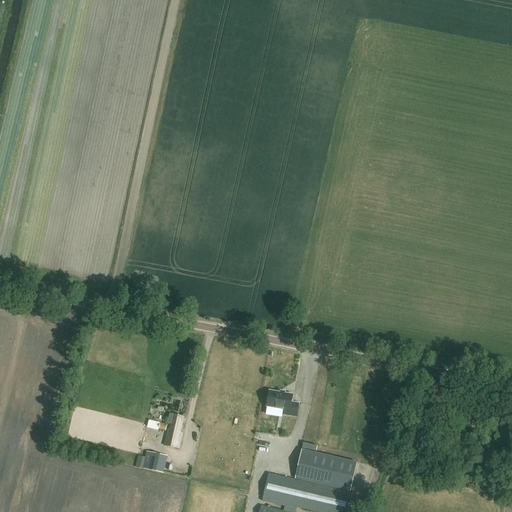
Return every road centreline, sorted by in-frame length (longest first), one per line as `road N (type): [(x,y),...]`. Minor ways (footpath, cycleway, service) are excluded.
road 1 (unclassified): [(511,384),(0,286)]
road 2 (track): [(175,0),(108,307)]
